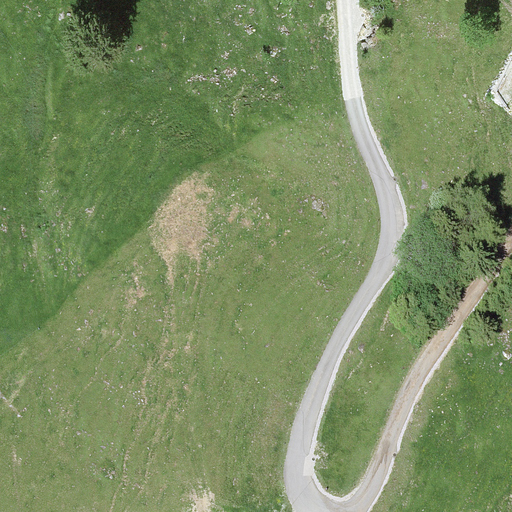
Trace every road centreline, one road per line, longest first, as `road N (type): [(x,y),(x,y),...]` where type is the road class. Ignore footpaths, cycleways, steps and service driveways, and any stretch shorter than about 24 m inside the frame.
road 1 (track): [(343,0),(354,103),(392,232),(308,414),(299,474),(318,511)]
road 2 (track): [(346,511),(375,477),(428,357),(511,233)]
